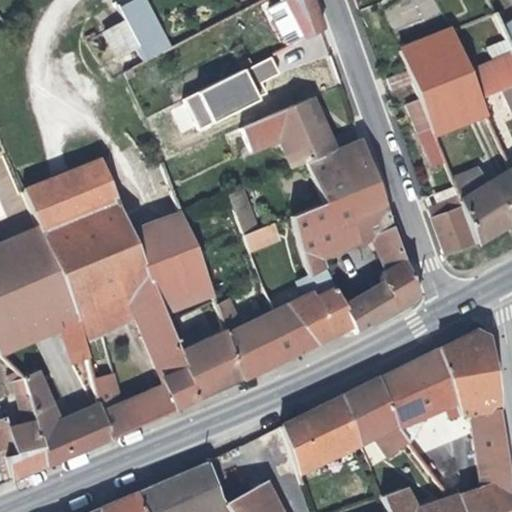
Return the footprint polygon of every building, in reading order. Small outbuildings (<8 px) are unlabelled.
[(121,26),(134,50),(131,52),(138,67),(165,53),(138,0),(137,0),(114,12),(121,26)] [(313,11),(309,0),(285,0),(283,2),(297,43),(321,31),(313,11)] [(297,43),(283,2),(272,7),(287,48),(297,43)] [(497,31),(490,15),(448,31),(446,32),(475,100),(500,90),(511,85),(511,64),(509,58),(497,31)] [(511,21),(497,31),(509,58),(511,56),(511,21)] [(131,52),(134,50),(121,26),(105,34),(118,59),(131,52)] [(446,32),(396,52),(410,89),(427,130),(429,134),(480,111),(475,100),(446,32)] [(271,56),(183,98),(199,131),(273,95),(266,80),(280,73),(271,56)] [(511,85),(500,90),(509,112),(511,110),(511,85)] [(410,89),(398,95),(415,136),(427,130),(410,89)] [(307,100),(238,131),(248,154),(277,141),(290,171),(305,164),(329,153),(318,126),(307,100)] [(182,134),(196,127),(184,101),(169,107),(182,134)] [(427,130),(415,136),(428,168),(440,162),(437,155),(429,134),(427,130)] [(364,159),(358,141),(329,153),(305,164),(322,202),(287,218),(300,255),(316,248),(354,230),(355,230),(351,219),(382,206),(370,174),(364,159)] [(437,155),(440,162),(444,171),(450,168),(443,153),(437,155)] [(99,161),(23,194),(39,231),(80,324),(85,348),(102,338),(116,331),(106,307),(125,299),(134,320),(163,388),(172,410),(187,403),(213,391),(203,367),(191,373),(179,345),(171,326),(165,313),(132,236),(111,187),(99,161)] [(459,208),(474,246),(503,228),(511,222),(511,182),(507,172),(485,186),(456,201),(459,208)] [(449,185),(456,201),(485,186),(479,176),(468,174),(449,185)] [(244,190),(227,196),(240,233),(257,226),(244,190)] [(456,201),(446,204),(447,212),(459,208),(456,201)] [(446,204),(424,211),(434,238),(441,258),(470,245),(459,208),(447,212),(446,204)] [(391,230),(382,206),(351,219),(355,230),(354,230),(358,242),(368,237),(379,253),(386,270),(382,272),(380,278),(386,290),(396,309),(405,304),(416,297),(391,230)] [(132,236),(165,313),(212,292),(180,216),(132,236)] [(281,221),(272,225),(243,238),(246,244),(256,239),(283,227),(281,221)] [(39,231),(0,247),(0,345),(4,344),(57,320),(70,364),(87,357),(85,348),(80,324),(39,231)] [(246,244),(254,266),(263,262),(256,239),(246,244)] [(316,248),(300,255),(306,277),(325,268),(316,248)] [(327,336),(349,324),(341,307),(334,289),(312,299),(327,336)] [(379,320),(396,309),(386,290),(368,300),(379,320)] [(366,327),(379,320),(368,300),(361,298),(342,308),(349,324),(354,334),(366,327)] [(116,331),(134,320),(125,299),(106,307),(116,331)] [(216,304),(221,321),(235,316),(230,299),(216,304)] [(321,339),(327,336),(312,299),(289,310),(314,343),(321,339)] [(295,352),(314,343),(289,310),(284,305),(276,310),(279,315),(295,352)] [(270,364),(295,352),(279,315),(276,310),(226,337),(238,379),(270,364)] [(226,385),(238,379),(226,337),(225,332),(185,350),(183,343),(179,345),(191,373),(203,367),(213,391),(226,385)] [(421,357),(375,379),(394,432),(435,411),(432,404),(448,396),(455,416),(465,415),(476,491),(453,499),(457,511),(510,511),(503,456),(484,336),(473,332),(421,357)] [(5,382),(18,376),(14,371),(2,376),(5,382)] [(63,458),(85,449),(74,423),(58,430),(32,371),(18,376),(24,391),(43,437),(34,442),(44,466),(63,458)] [(125,431),(141,424),(136,409),(133,401),(121,406),(113,376),(92,382),(99,414),(105,440),(125,431)] [(340,397),(357,446),(361,448),(377,440),(386,460),(407,450),(394,432),(375,379),(358,388),(340,397)] [(149,421),(172,410),(163,388),(133,401),(136,409),(143,407),(149,421)] [(25,448),(34,442),(43,437),(24,391),(19,393),(21,397),(16,400),(27,424),(12,431),(18,448),(25,448)] [(282,426),(295,477),(357,446),(340,397),(312,411),(282,426)] [(141,424),(149,421),(143,407),(136,409),(141,424)] [(85,449),(105,440),(99,414),(74,423),(85,449)] [(0,452),(18,448),(12,431),(6,418),(0,420),(0,452)] [(0,484),(9,481),(44,466),(34,442),(25,448),(18,448),(0,452),(0,484)] [(206,462),(178,473),(183,486),(181,488),(192,511),(223,511),(221,505),(206,462)] [(169,477),(161,481),(174,511),(192,511),(181,488),(183,486),(178,473),(169,477)] [(174,511),(161,481),(135,492),(142,511),(174,511)] [(221,505),(223,511),(262,511),(252,490),(221,505)] [(116,500),(95,508),(96,511),(142,511),(135,492),(116,500)] [(406,511),(398,492),(378,499),(383,511),(433,511),(432,506),(416,511),(406,511)] [(432,506),(433,511),(457,511),(453,499),(444,502),(432,506)]
